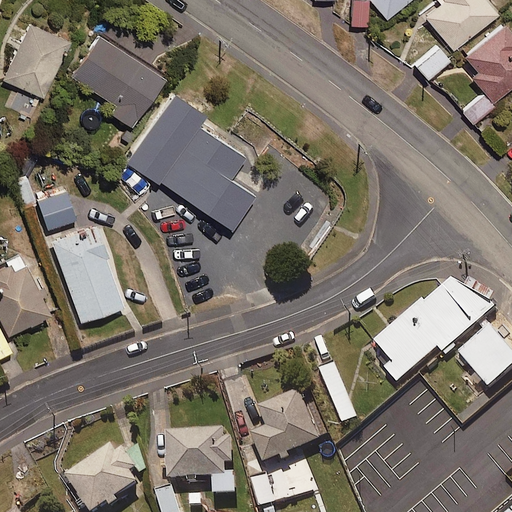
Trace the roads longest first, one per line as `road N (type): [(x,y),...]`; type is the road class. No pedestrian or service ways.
road 1 (residential): [(0,420),(118,368),(308,308),(388,256),(453,184)]
road 2 (secondary): [(215,0),(381,118),(453,184)]
